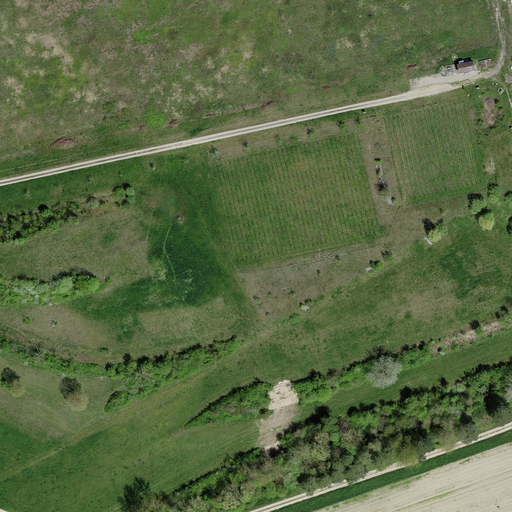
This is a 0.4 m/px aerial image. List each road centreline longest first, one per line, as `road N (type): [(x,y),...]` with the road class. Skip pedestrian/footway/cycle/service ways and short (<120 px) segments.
road 1 (track): [(501,67),(0,183)]
road 2 (track): [(511,426),(263,511)]
